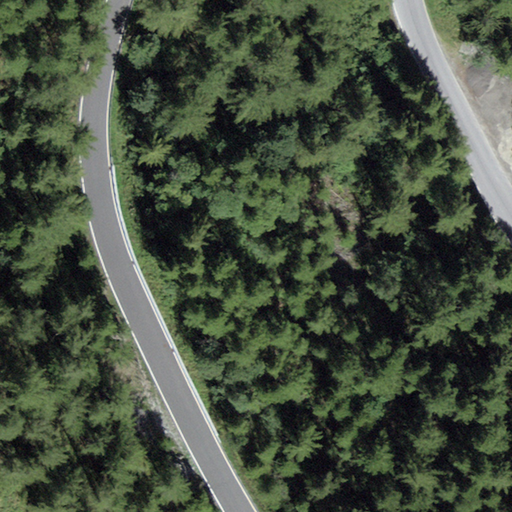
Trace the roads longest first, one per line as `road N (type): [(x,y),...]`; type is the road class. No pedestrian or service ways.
road 1 (tertiary): [(118,0),(94,97),(100,207),(144,325),(241,511)]
road 2 (tertiary): [(511,210),(448,99),(408,0)]
